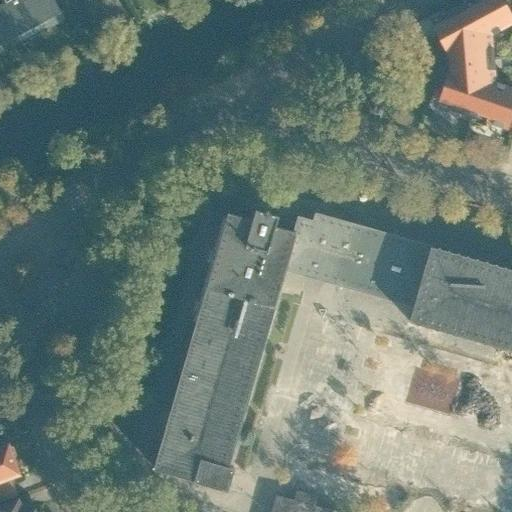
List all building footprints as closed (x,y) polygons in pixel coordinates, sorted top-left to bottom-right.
[(0,54),(65,20),(54,0),(5,0),(8,3),(0,7),(0,54)] [(436,110),(509,132),(511,123),(511,88),(496,82),(493,59),(491,38),(511,26),(511,12),(504,0),(469,0),(430,21),(450,57),(450,74),(436,110)] [(372,98),(367,49),(353,50),(340,51),(333,54),(329,59),(325,65),(324,71),(323,79),(324,81),(325,85),(327,89),(330,93),(334,96),(338,98),(341,100),(344,100),(350,100),(372,98)] [(511,270),(432,247),(432,246),(316,213),(313,220),(309,234),(293,230),(274,225),(277,215),(255,209),(251,218),(227,212),(213,260),(154,467),(194,478),(194,480),(227,489),(233,467),(227,465),(274,303),(284,269),(288,256),(346,273),(342,286),(413,306),(409,321),(511,350),(511,270)] [(313,220),(298,216),(293,230),(309,234),(313,220)] [(288,256),(284,269),(342,286),(346,273),(288,256)] [(375,329),(324,315),(319,334),(369,348),(375,329)] [(11,434),(0,438),(0,478),(12,475),(23,471),(11,434)] [(12,475),(0,478),(0,498),(19,493),(12,475)] [(0,498),(0,503),(3,511),(44,511),(40,500),(26,505),(22,492),(19,493),(0,498)] [(291,501),(277,497),(272,511),(335,511),(315,505),(316,497),(295,493),(291,501)]
